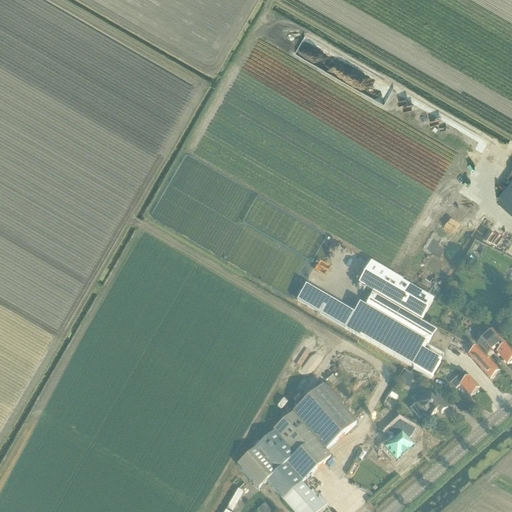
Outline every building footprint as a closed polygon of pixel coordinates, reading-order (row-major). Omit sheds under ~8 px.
[(511,178),(497,199),(511,210),(511,178)] [(357,264),(364,266),(367,256),(360,254),(357,264)] [(421,322),(434,301),(403,282),(403,281),(372,263),(358,285),(374,294),(365,310),(428,346),(444,356),(453,341),(421,322)] [(432,276),(430,282),(438,285),(441,279),(432,276)] [(297,303),(362,341),(363,339),(397,359),(413,368),(413,369),(431,380),(441,362),(424,352),(356,312),(353,317),(305,289),(297,303)] [(511,350),(493,329),(477,343),(488,356),(497,347),(499,350),(496,353),(507,366),(509,364),(510,365),(511,362),(511,350)] [(500,372),(489,359),(487,361),(483,357),(484,357),(476,348),(468,355),(476,364),(477,364),(480,368),(479,368),(490,380),(492,379),(493,379),(496,377),(496,376),(500,372)] [(415,378),(408,374),(406,372),(399,382),(408,388),(415,378)] [(481,389),(470,377),(469,377),(465,372),(451,384),(456,390),(460,386),(471,398),(472,396),(473,397),(476,394),(476,393),(481,389)] [(362,375),(359,381),(367,384),(370,379),(362,375)] [(332,458),(326,452),(356,425),(324,387),(293,414),(273,431),(274,433),(237,466),(259,490),(267,483),(293,511),(321,511),(325,509),(325,508),(328,505),(320,496),(319,497),(313,490),(311,493),(303,484),(332,458)] [(416,406),(411,410),(420,420),(424,416),(429,420),(438,412),(441,415),(449,408),(436,394),(432,398),(428,394),(415,405),(416,406)] [(386,420),(377,436),(382,439),(391,423),(386,420)] [(396,440),(385,450),(396,462),(403,457),(407,453),(413,447),(408,441),(411,438),(414,432),(400,424),(389,433),(396,440)] [(242,511),(244,511),(254,492),(247,489),(238,510),(242,511)]
